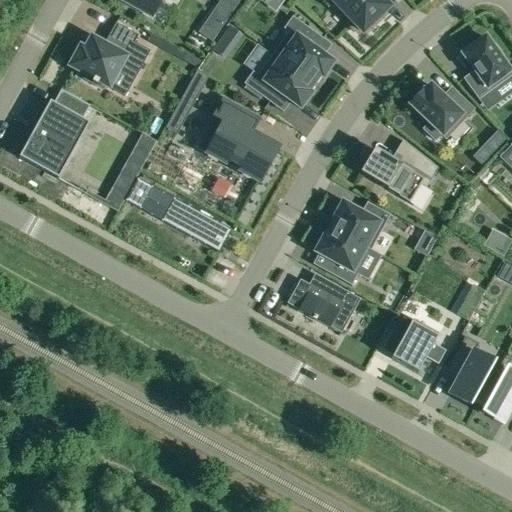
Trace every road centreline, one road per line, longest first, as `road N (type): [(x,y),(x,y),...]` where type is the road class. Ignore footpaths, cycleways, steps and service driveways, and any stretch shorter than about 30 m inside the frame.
road 1 (residential): [(219,330),(353,102),(419,30),(461,0)]
road 2 (residential): [(219,330),(511,491)]
road 3 (residential): [(0,210),(219,330)]
